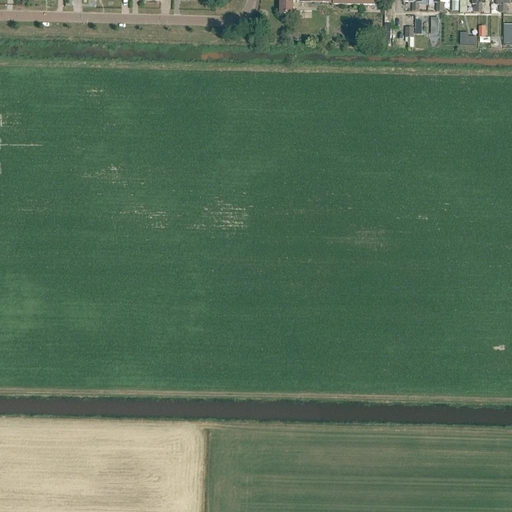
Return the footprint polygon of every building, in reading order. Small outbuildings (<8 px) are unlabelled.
[(294,3),(300,3),(312,3),(312,0),(281,0),(282,16),(294,16),(294,3)] [(416,4),(416,0),(409,0),(410,4),(413,4),(413,8),(420,8),(420,4),(416,4)] [(434,0),(435,4),(437,4),(437,8),(444,9),(444,4),(441,4),(440,4),(440,0),(434,0)] [(479,0),(471,0),(471,6),(476,5),(476,9),(482,9),(483,5),(479,5),(479,0)] [(504,5),(503,0),(496,0),(497,6),(500,6),(500,9),(507,9),(507,5),(504,5)] [(406,29),(405,39),(414,39),(414,29),(406,29)] [(389,43),(389,33),(374,33),(374,44),(389,43)] [(460,34),(460,46),(468,46),(468,34),(460,34)]
